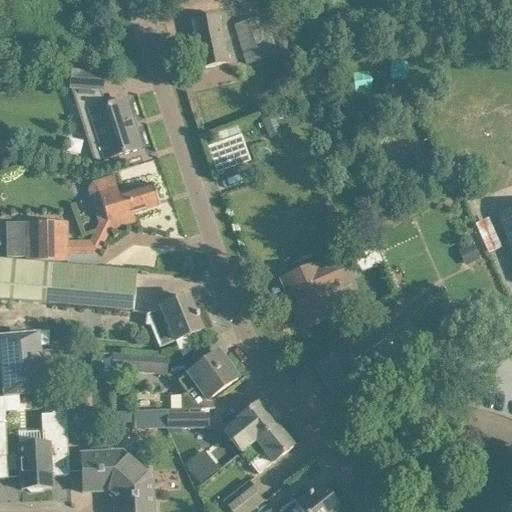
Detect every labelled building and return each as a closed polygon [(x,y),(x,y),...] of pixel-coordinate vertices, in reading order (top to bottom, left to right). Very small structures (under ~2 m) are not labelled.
[(199,59),(201,69),(228,64),(218,17),(191,22),(198,56),(197,57),(197,60),(199,59)] [(234,26),(246,65),(277,56),(265,17),(234,26)] [(286,41),(278,43),(280,52),(288,49),(286,41)] [(70,89),(100,91),(102,91),(104,75),(71,72),(70,89)] [(125,102),(105,108),(90,113),(105,162),(141,150),(125,102)] [(240,133),(205,140),(211,170),(246,164),(240,133)] [(0,156),(5,158),(8,143),(0,141),(0,156)] [(88,191),(98,224),(99,225),(109,232),(119,229),(116,220),(159,207),(152,185),(118,196),(112,177),(92,183),(88,191)] [(511,210),(497,216),(511,255),(511,210)] [(26,224),(27,263),(67,267),(66,224),(26,224)] [(381,252),(369,257),(376,274),(388,269),(381,252)] [(67,267),(27,263),(0,260),(0,300),(133,312),(137,273),(67,267)] [(318,265),(299,273),(281,281),(288,298),(292,296),(297,309),(294,310),(303,331),(314,326),(315,327),(340,316),(330,294),(347,286),(336,260),(319,267),(318,265)] [(146,316),(152,328),(161,349),(201,332),(197,320),(199,319),(197,316),(195,316),(188,299),(146,316)] [(403,315),(394,303),(370,320),(378,332),(403,315)] [(0,337),(0,352),(4,397),(44,394),(39,334),(0,337)] [(352,363),(343,351),(315,370),(337,402),(365,383),(365,382),(398,360),(385,340),(352,363)] [(177,383),(186,396),(182,399),(182,411),(214,410),(214,403),(211,399),(221,391),(237,380),(235,377),(237,375),(231,366),(228,366),(218,353),(187,376),(177,383)] [(167,360),(113,357),(112,372),(166,375),(167,360)] [(86,393),(69,394),(70,409),(87,408),(86,393)] [(241,454),(255,443),(276,426),(258,404),(237,421),(238,421),(224,432),(241,454)] [(168,430),(167,416),(167,412),(133,413),(134,431),(168,430)] [(51,477),(69,476),(65,414),(41,416),(42,444),(18,446),(21,491),(27,491),(30,493),(41,493),(44,490),(52,489),(51,487),(50,487),(50,488),(45,488),(44,477),(50,477),(50,478),(51,478),(51,477)] [(208,429),(208,415),(167,416),(168,430),(208,429)] [(255,443),(264,454),(250,465),(258,476),(272,464),(272,465),(294,448),(276,426),(255,443)] [(114,500),(114,511),(152,511),(151,480),(121,453),(80,456),(82,494),(105,492),(108,490),(116,498),(114,500)] [(186,469),(201,487),(219,472),(203,454),(186,469)] [(223,502),(230,511),(233,511),(257,493),(248,482),(223,502)] [(279,511),(337,511),(339,511),(330,499),(333,497),(327,489),(324,491),(321,489),(311,497),(310,495),(297,506),(293,501),(279,511)]
